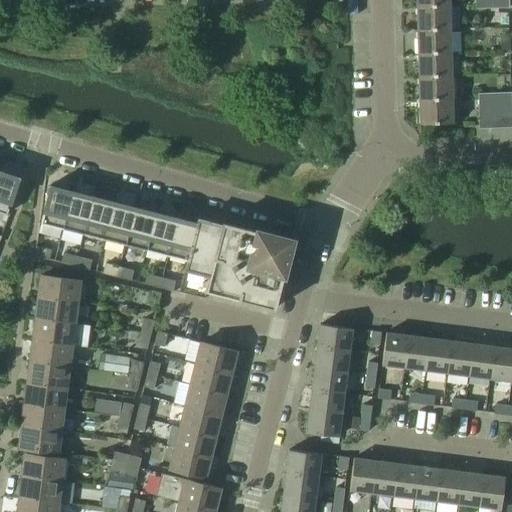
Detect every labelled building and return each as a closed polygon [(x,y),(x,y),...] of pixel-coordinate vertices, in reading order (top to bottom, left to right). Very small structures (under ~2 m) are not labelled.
[(509,7),(509,0),(475,0),(476,8),(509,7)] [(450,30),(449,7),(417,8),(417,31),(450,30)] [(450,52),(450,30),(417,31),(418,53),(450,52)] [(451,78),(450,52),(418,53),(418,79),(451,78)] [(451,100),(451,78),(418,79),(419,101),(451,100)] [(511,104),(511,93),(477,94),(478,104),(489,104),(500,104),(511,104)] [(452,123),(451,100),(419,101),(419,124),(452,123)] [(489,128),(489,104),(478,104),(478,128),(489,128)] [(500,127),(500,104),(489,104),(489,128),(500,127)] [(511,127),(511,104),(500,104),(500,127),(511,127)] [(19,178),(20,179),(20,177),(0,170),(0,211),(7,214),(19,178)] [(63,228),(73,191),(50,185),(50,186),(51,187),(41,223),(63,228)] [(84,234),(93,196),(73,191),(63,228),(84,234)] [(105,239),(114,202),(93,196),(84,234),(105,239)] [(126,244),(135,207),(114,202),(105,239),(126,244)] [(147,250),(156,212),(135,207),(126,244),(147,250)] [(168,255),(177,218),(156,212),(147,250),(168,255)] [(188,260),(197,223),(177,218),(168,255),(188,260)] [(256,231),(239,227),(223,223),(223,224),(198,218),(197,223),(188,260),(186,269),(210,276),(206,291),(260,305),(274,309),(282,276),(284,277),(294,239),(256,229),(256,231)] [(49,259),(52,249),(36,246),(35,256),(49,259)] [(76,266),(78,256),(64,253),(62,262),(76,266)] [(90,269),(92,260),(78,256),(76,266),(90,269)] [(118,276),(120,267),(106,263),(104,273),(118,276)] [(131,280),(134,270),(120,267),(118,276),(131,280)] [(77,302),(80,280),(43,276),(43,275),(42,274),(39,297),(77,302)] [(160,287),(162,277),(148,274),(145,284),(160,287)] [(173,291),(176,281),(162,277),(160,287),(173,291)] [(157,307),(161,293),(152,290),(148,304),(157,307)] [(75,324),(77,302),(39,297),(36,319),(75,324)] [(151,334),(154,320),(144,318),(141,332),(151,334)] [(72,345),(75,324),(36,319),(33,340),(72,345)] [(349,350),(352,329),(320,324),(317,346),(349,350)] [(164,346),(167,333),(158,331),(154,344),(164,346)] [(379,344),(381,332),(372,331),(371,343),(379,344)] [(147,348),(151,334),(141,332),(137,346),(147,348)] [(403,367),(407,335),(386,332),(382,365),(403,367)] [(425,370),(429,338),(407,335),(403,367),(425,370)] [(447,373),(451,341),(429,338),(425,370),(447,373)] [(69,367),(72,345),(33,340),(31,362),(69,367)] [(468,376),(473,344),(451,341),(447,373),(468,376)] [(231,372),(236,350),(235,349),(235,350),(201,342),(196,364),(231,372)] [(490,378),(494,346),(473,344),(468,376),(490,378)] [(347,371),(349,350),(317,346),(314,367),(347,371)] [(511,381),(511,372),(511,348),(494,346),(490,378),(511,381)] [(99,368),(127,373),(129,359),(101,354),(99,368)] [(140,376),(144,362),(134,360),(130,374),(140,376)] [(157,376),(160,363),(150,361),(147,373),(157,376)] [(66,388),(69,367),(31,362),(28,383),(66,388)] [(375,375),(377,363),(368,362),(367,374),(375,375)] [(225,394),(231,372),(196,364),(190,386),(225,394)] [(344,393),(347,371),(314,367),(312,388),(344,393)] [(153,388),(157,376),(147,373),(144,386),(153,388)] [(137,390),(140,376),(130,374),(127,388),(137,390)] [(374,387),(375,375),(367,374),(365,386),(374,387)] [(64,409),(66,388),(28,383),(25,405),(64,409)] [(225,394),(190,386),(185,405),(220,414),(225,394)] [(341,416),(344,393),(312,388),(309,412),(341,416)] [(390,399),(391,391),(379,390),(378,398),(390,399)] [(421,403),(422,395),(410,394),(409,402),(421,403)] [(433,405),(434,397),(422,395),(421,403),(433,405)] [(464,409),(465,400),(453,399),(452,407),(464,409)] [(476,410),(477,402),(465,400),(464,409),(476,410)] [(130,419),(133,405),(123,402),(120,416),(130,419)] [(146,418),(149,405),(140,403),(136,415),(146,418)] [(507,414),(508,406),(496,404),(495,413),(507,414)] [(61,431),(64,409),(25,405),(22,426),(61,431)] [(215,436),(220,414),(185,405),(180,427),(215,436)] [(370,418),(372,406),(363,405),(361,417),(370,418)] [(338,436),(341,416),(309,412),(306,432),(338,436)] [(143,430),(146,418),(136,415),(133,428),(143,430)] [(126,433),(130,419),(120,416),(116,430),(126,433)] [(369,430),(370,418),(361,417),(360,429),(369,430)] [(58,453),(61,431),(22,426),(19,449),(21,449),(21,448),(58,453)] [(210,456),(215,436),(180,427),(175,447),(210,456)] [(204,478),(210,456),(175,447),(169,469),(203,477),(203,478),(204,478)] [(318,477),(321,454),(289,450),(286,473),(318,477)] [(61,481),(64,459),(27,454),(27,453),(26,453),(23,476),(61,481)] [(126,464),(128,455),(119,453),(116,462),(126,464)] [(137,477),(141,458),(128,455),(126,464),(123,474),(137,477)] [(347,470),(349,458),(340,457),(338,469),(347,470)] [(370,492),(374,460),(354,458),(349,490),(370,492)] [(392,495),(396,463),(374,460),(370,492),(392,495)] [(123,474),(126,464),(116,462),(114,472),(123,474)] [(414,498),(418,466),(396,463),(392,495),(414,498)] [(436,501),(440,469),(418,466),(414,498),(436,501)] [(457,504),(462,472),(440,469),(436,501),(457,504)] [(478,506),(482,474),(462,472),(457,504),(478,506)] [(315,497),(318,477),(286,473),(283,493),(315,497)] [(215,510),(220,487),(219,487),(219,488),(162,474),(156,496),(180,502),(215,510)] [(501,509),(505,477),(482,474),(478,506),(501,509)] [(58,502),(61,481),(23,476),(20,497),(58,502)] [(343,501),(345,489),(336,488),(334,499),(343,501)] [(313,511),(315,497),(283,493),(280,511),(313,511)] [(126,511),(130,498),(120,496),(117,510),(126,511)] [(57,511),(58,502),(20,497),(18,511),(57,511)] [(134,511),(142,511),(146,501),(136,499),(133,511),(134,511)] [(337,511),(341,511),(343,501),(334,499),(333,511),(337,511)] [(214,511),(215,510),(180,502),(177,511),(214,511)]
